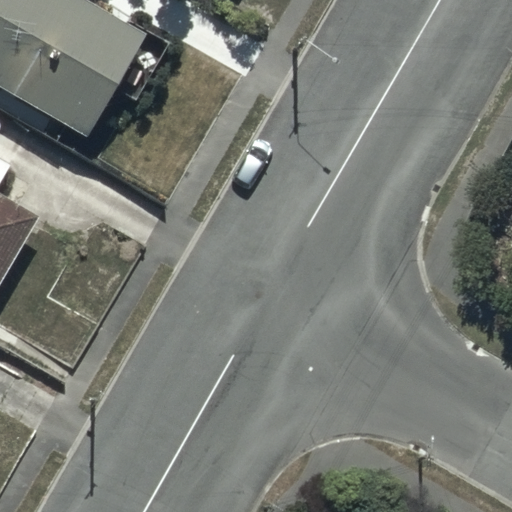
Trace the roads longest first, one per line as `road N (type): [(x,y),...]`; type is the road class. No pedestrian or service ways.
road 1 (secondary): [(440,0),(272,288)]
road 2 (residential): [(272,288),(511,428)]
road 3 (secondary): [(272,288),(143,511)]
